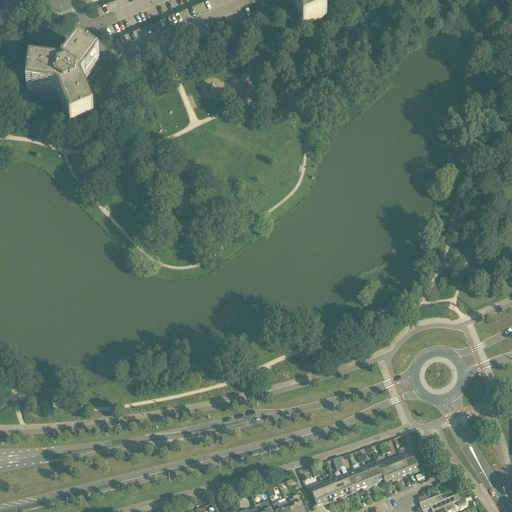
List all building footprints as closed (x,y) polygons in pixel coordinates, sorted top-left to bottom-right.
[(293,0),(304,26),(324,18),(316,0),(293,0)] [(320,22),(309,27),(312,33),(323,28),(320,22)] [(28,69),(26,90),(55,94),(60,98),(71,125),(90,117),(78,86),(98,60),(81,47),(63,70),(58,72),(58,73),(28,69)] [(412,453),(400,457),(407,475),(415,472),(416,473),(420,472),(419,470),(423,469),(420,462),(416,464),(412,453)] [(400,457),(389,462),(397,481),(400,479),(399,478),(407,475),(400,457)] [(377,462),(365,467),(373,486),(376,485),(375,483),(383,480),(378,466),(377,462)] [(389,462),(378,466),(383,480),(385,484),(393,481),(393,482),(397,481),(389,462)] [(365,467),(354,472),(361,489),(369,486),(370,487),(373,486),(365,467)] [(354,472),(343,476),(351,495),(354,494),(353,492),(361,489),(354,472)] [(343,476),(332,480),(339,498),(347,495),(347,496),(351,495),(343,476)] [(452,479),(448,481),(450,486),(451,488),(456,486),(455,484),(452,479)] [(332,480),(321,485),(328,504),(332,503),(331,501),(339,498),(332,480)] [(321,485),(309,489),(316,507),(324,504),(325,505),(328,504),(321,485)] [(440,496),(419,504),(421,511),(423,511),(431,509),(431,511),(432,511),(453,504),(457,502),(463,500),(461,494),(458,495),(457,495),(442,501),(440,496)] [(293,500),(286,503),(289,511),(304,511),(298,496),(292,498),(293,500)] [(229,499),(219,503),(221,509),(225,507),(225,506),(230,503),(229,499)] [(262,506),(256,509),(256,511),(271,511),(267,502),(262,505),(262,506)] [(278,503),(272,506),(274,511),(289,511),(286,503),(279,506),(278,503)]
